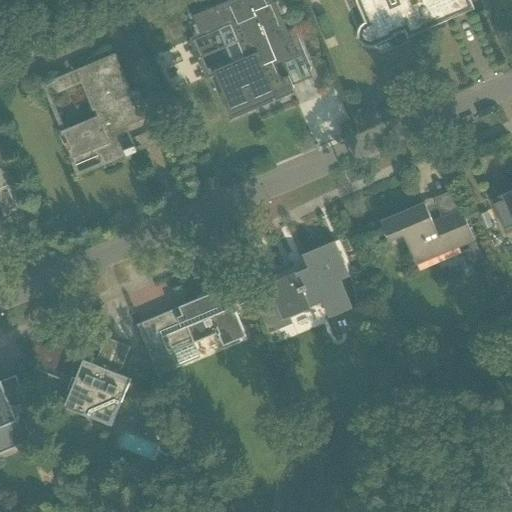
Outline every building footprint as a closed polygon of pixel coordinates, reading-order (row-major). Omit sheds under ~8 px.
[(230,0),(224,3),(194,16),(202,35),(232,22),(247,60),(217,72),(234,111),(272,94),(272,92),(287,86),(288,88),(293,86),(281,58),(301,49),(303,49),(294,28),(288,30),(275,0),(230,0)] [(375,47),(377,46),(380,53),(391,48),(388,41),(396,38),(395,35),(423,24),(426,30),(474,10),(470,0),(366,0),(375,20),(365,24),(363,25),(361,26),(360,28),(359,29),(359,30),(358,32),(358,33),(358,35),(358,36),(358,37),(358,39),(359,41),(360,43),(361,43),(361,44),(363,46),(364,46),(366,47),(368,48),(369,48),(370,48),(372,48),(375,47)] [(66,130),(61,132),(73,160),(98,149),(105,164),(127,155),(128,157),(138,152),(130,134),(124,136),(121,127),(150,115),(139,89),(132,92),(116,53),(82,67),(76,70),(82,84),(85,91),(96,117),(66,130)] [(0,188),(6,186),(16,208),(17,207),(0,168),(0,171),(1,173),(0,173),(0,188)] [(511,191),(492,200),(500,219),(507,235),(511,233),(511,191)] [(433,223),(429,213),(425,205),(380,224),(389,243),(403,237),(416,266),(474,241),(462,211),(433,223)] [(268,285),(276,303),(283,321),(312,309),(311,308),(323,303),(330,319),(353,309),(341,281),(349,278),(334,242),(303,256),(308,269),(296,274),(296,273),(268,285)] [(137,325),(159,378),(160,377),(158,374),(200,357),(194,344),(217,334),(218,336),(219,335),(220,339),(218,340),(222,349),(240,342),(239,340),(246,337),(236,313),(238,312),(234,302),(232,302),(225,288),(137,325)] [(65,408),(83,416),(111,427),(131,380),(117,375),(119,370),(120,370),(129,348),(119,344),(120,343),(116,342),(116,343),(106,338),(95,366),(84,362),(76,380),(72,378),(67,390),(71,391),(65,408)] [(0,382),(0,454),(10,451),(41,438),(30,410),(15,416),(0,382)] [(154,395),(149,405),(157,409),(161,398),(154,395)] [(67,467),(53,473),(62,495),(76,489),(67,467)]
